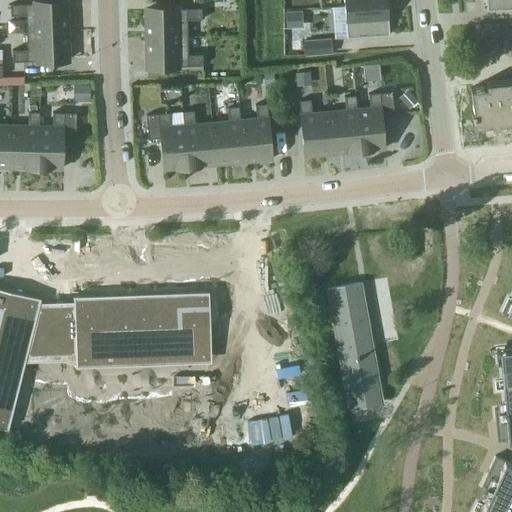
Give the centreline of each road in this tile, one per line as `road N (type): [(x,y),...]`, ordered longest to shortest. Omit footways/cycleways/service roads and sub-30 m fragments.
road 1 (residential): [(447,179),(118,207)]
road 2 (residential): [(118,207),(105,0)]
road 3 (residential): [(424,0),(447,179)]
